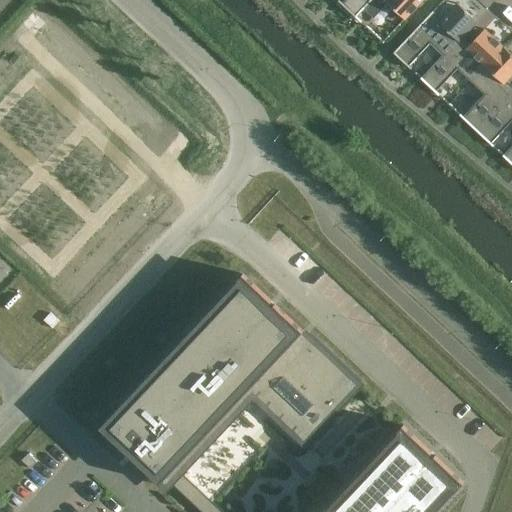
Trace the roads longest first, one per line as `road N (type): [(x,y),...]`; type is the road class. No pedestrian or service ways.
road 1 (residential): [(251,129),(239,177),(0,424)]
road 2 (residential): [(251,129),(511,378)]
road 3 (unknown): [(379,367),(238,511)]
road 4 (residential): [(132,0),(240,101),(251,129)]
